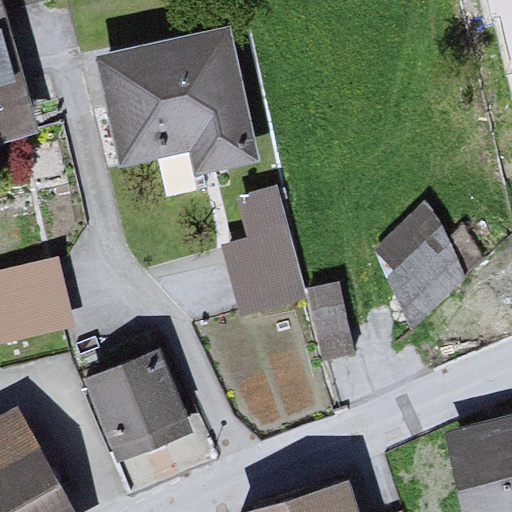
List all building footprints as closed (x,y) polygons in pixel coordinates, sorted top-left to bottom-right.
[(5,0),(0,0),(0,125),(27,121),(5,0)] [(511,0),(501,0),(511,42),(511,0)] [(229,39),(93,57),(108,168),(244,151),(229,39)] [(239,309),(300,295),(274,187),(238,195),(249,237),(223,243),(239,309)] [(456,273),(401,205),(353,243),(408,311),(456,273)] [(43,261),(0,272),(0,335),(59,320),(43,261)] [(340,282),(313,287),(324,347),(352,342),(340,282)] [(155,349),(84,376),(113,451),(184,424),(155,349)] [(511,511),(511,417),(432,434),(448,511),(511,511)] [(0,511),(45,511),(0,420),(0,511)] [(356,511),(346,479),(257,511),(356,511)]
